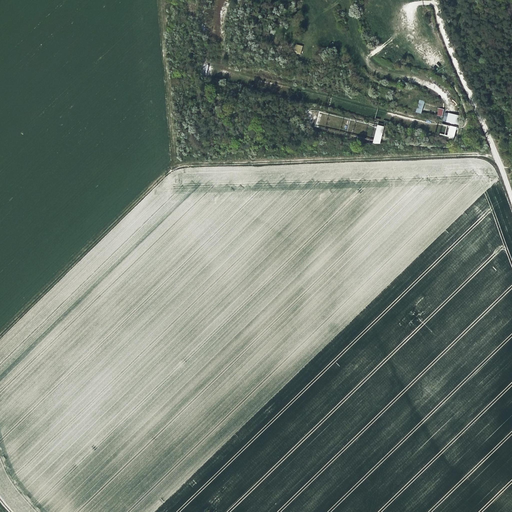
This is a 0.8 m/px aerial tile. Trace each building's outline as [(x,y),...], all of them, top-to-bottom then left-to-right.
[(293,52),(301,54),(303,46),(295,44),(293,52)] [(415,112),(421,114),(425,101),(419,99),(415,112)] [(443,122),(457,124),(458,115),(444,113),(443,122)] [(380,145),(384,126),(377,125),(372,143),(380,145)] [(446,136),(455,137),(456,126),(447,125),(447,129),(446,136)]
